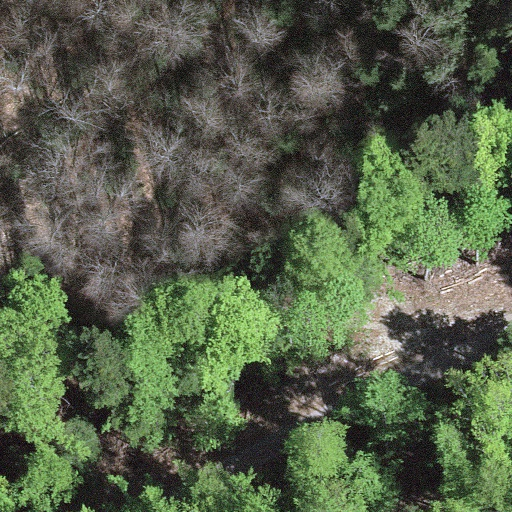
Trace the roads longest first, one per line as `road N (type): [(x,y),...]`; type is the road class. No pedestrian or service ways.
road 1 (track): [(0,250),(154,310),(211,323),(292,326),(511,306)]
road 2 (track): [(144,511),(227,462),(511,329)]
